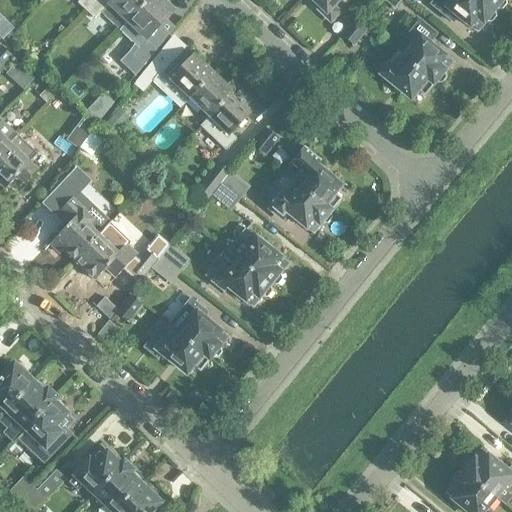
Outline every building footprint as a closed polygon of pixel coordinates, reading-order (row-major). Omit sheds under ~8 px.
[(85,11),(95,0),(79,0),(77,3),(85,11)] [(95,0),(85,11),(92,18),(110,5),(127,21),(147,0),(95,0)] [(162,0),(147,0),(127,21),(120,29),(136,45),(121,62),(135,75),(174,28),(165,19),(173,11),(162,0)] [(312,0),(313,1),(310,4),(325,18),(335,7),(333,6),(336,3),(344,10),(353,0),(312,0)] [(494,12),(496,10),(483,0),(433,0),(430,3),(453,22),(458,15),(476,30),(483,21),(485,23),(487,21),(491,21),(495,16),(494,12)] [(483,0),(496,10),(498,8),(502,8),(505,4),(505,0),(483,0)] [(0,33),(5,38),(15,27),(6,19),(0,24),(0,33)] [(353,45),(367,28),(357,19),(343,37),(353,45)] [(408,41),(398,53),(436,84),(437,82),(442,82),(447,77),(445,73),(447,71),(445,69),(451,61),(428,41),(434,33),(418,19),(403,37),(408,41)] [(168,42),(134,83),(143,91),(161,71),(190,98),(214,73),(187,47),(177,58),(174,56),(178,51),(168,42)] [(3,45),(0,47),(0,70),(14,56),(3,45)] [(384,60),(377,69),(411,98),(418,89),(424,94),(434,83),(398,53),(389,64),(384,60)] [(209,116),(236,88),(230,83),(228,86),(214,73),(190,98),(209,116)] [(48,105),(59,93),(50,85),(39,96),(48,105)] [(209,116),(201,125),(225,148),(234,138),(230,134),(248,115),(254,121),(265,109),(246,90),(241,94),(236,88),(209,116)] [(116,114),(107,125),(116,133),(126,122),(116,114)] [(79,148),(95,127),(85,117),(68,140),(79,148)] [(0,155),(17,137),(0,120),(0,155)] [(265,153),(278,137),(268,129),(254,145),(265,153)] [(36,154),(17,137),(0,155),(0,182),(6,188),(18,175),(25,182),(37,169),(29,161),(36,154)] [(294,181),(332,212),(333,211),(331,210),(340,198),(334,193),(341,184),(318,164),(321,160),(305,146),(284,172),(294,181)] [(221,182),(230,171),(220,162),(199,187),(210,196),(210,195),(221,182)] [(221,182),(242,199),(251,188),(230,171),(221,182)] [(321,225),(332,212),(294,181),(285,192),(283,190),(270,206),(284,219),(289,212),(312,232),(319,223),(321,225)] [(231,212),(242,199),(221,182),(210,195),(231,212)] [(70,222),(50,244),(60,253),(65,250),(75,260),(101,232),(93,225),(97,221),(84,209),(88,206),(77,196),(60,213),(70,222)] [(78,257),(75,260),(96,280),(108,267),(114,272),(134,251),(107,226),(101,232),(78,257)] [(240,259),(272,286),(282,273),(280,271),(287,263),(247,229),(230,251),(240,259)] [(160,256),(181,272),(190,262),(170,244),(160,256)] [(150,268),(157,260),(146,250),(130,270),(141,279),(150,268)] [(170,285),(181,272),(160,256),(157,260),(150,268),(170,285)] [(261,298),(272,286),(240,259),(230,270),(224,265),(221,268),(220,267),(216,271),(213,268),(207,275),(225,290),(229,286),(252,305),(260,297),(261,298)] [(129,321),(142,305),(131,296),(118,312),(129,321)] [(211,360),(212,359),(222,347),(220,345),(227,336),(203,317),(207,312),(189,297),(168,323),(173,328),(211,360)] [(210,360),(211,360),(173,328),(164,340),(156,338),(149,340),(143,347),(158,360),(163,354),(187,373),(193,366),(199,371),(209,359),(210,360)] [(0,417),(34,382),(15,364),(14,365),(13,364),(12,363),(11,363),(9,362),(8,362),(6,363),(4,364),(3,365),(2,367),(1,368),(1,369),(1,371),(1,372),(2,374),(3,375),(4,376),(1,379),(0,378),(0,417)] [(45,393),(34,382),(7,410),(8,410),(0,418),(0,422),(7,429),(3,433),(13,443),(27,429),(27,428),(53,400),(53,401),(56,398),(48,390),(45,393)] [(73,419),(53,401),(53,400),(27,428),(27,429),(37,437),(32,442),(42,451),(73,419)] [(122,466),(121,465),(102,448),(72,479),(81,488),(85,484),(94,493),(95,494),(122,466)] [(463,470),(496,496),(505,485),(508,488),(511,483),(511,474),(483,451),(476,459),(473,457),(463,470)] [(95,494),(94,493),(90,497),(100,506),(104,502),(112,510),(114,511),(141,484),(129,473),(132,470),(124,462),(121,465),(122,466),(95,494)] [(27,511),(34,511),(46,499),(65,479),(55,470),(36,490),(21,506),(27,511)] [(486,508),(496,496),(463,470),(452,483),(454,485),(447,494),(468,511),(488,511),(489,511),(486,508)] [(17,503),(33,487),(22,477),(7,493),(17,503)] [(160,511),(161,509),(161,508),(161,507),(160,506),(160,505),(159,504),(160,502),(141,484),(114,511),(112,510),(110,511),(160,511)]
